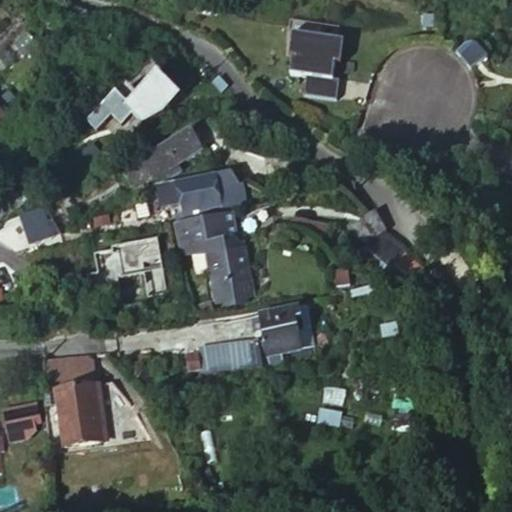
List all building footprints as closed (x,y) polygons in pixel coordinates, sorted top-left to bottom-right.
[(54,21),(81,28),(85,13),(58,4),(54,21)] [(341,66),(344,44),(293,37),(290,59),(293,60),(291,76),(306,78),(304,96),(337,101),(339,81),(333,80),(335,65),(341,66)] [(471,71),(486,60),(472,41),(457,53),(471,71)] [(121,89),(81,60),(69,76),(106,103),(121,89)] [(145,91),(133,82),(117,102),(129,111),(148,126),(161,135),(183,123),(167,110),(192,90),(163,67),(145,91)] [(0,120),(11,111),(0,99),(0,120)] [(192,131),(123,169),(135,191),(154,180),(157,185),(182,172),(179,166),(203,153),(192,131)] [(226,217),(248,213),(244,187),(233,189),(231,175),(216,177),(223,217),(226,217)] [(179,206),(182,224),(223,217),(216,177),(162,187),(166,208),(179,206)] [(157,201),(115,208),(117,226),(160,219),(157,201)] [(182,224),(174,226),(181,259),(207,255),(215,303),(253,296),(245,250),(241,252),(240,247),(239,243),(237,241),(236,240),(234,240),(230,239),(227,220),(226,217),(223,217),(182,224)] [(236,240),(237,241),(234,223),(227,220),(230,239),(234,240),(236,240)] [(407,273),(419,267),(411,252),(389,234),(377,224),(355,229),(383,259),(388,254),(407,273)] [(159,238),(98,247),(105,291),(125,289),(123,275),(164,268),(159,238)] [(254,319),(263,371),(287,366),(285,354),(300,351),(297,331),(302,330),(301,326),(299,315),(298,309),(254,319)] [(306,314),(299,315),(301,326),(308,325),(306,314)] [(246,345),(187,357),(189,372),(200,370),(201,378),(251,368),(246,345)] [(87,359),(47,365),(51,395),(57,394),(97,388),(94,366),(93,365),(89,359),(87,359)] [(97,388),(57,394),(65,448),(105,443),(97,388)] [(39,401),(1,410),(9,442),(47,433),(39,401)]
